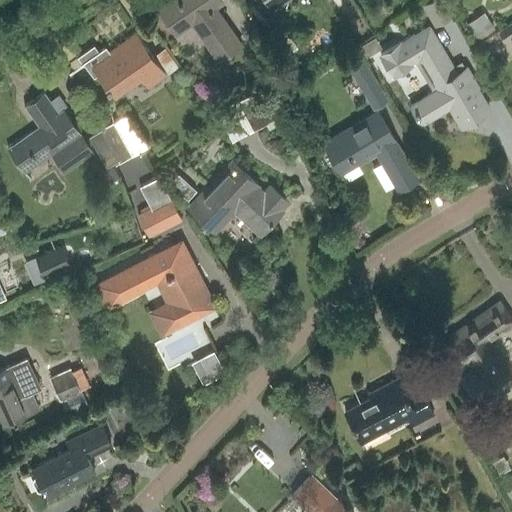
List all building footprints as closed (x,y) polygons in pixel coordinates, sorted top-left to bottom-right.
[(217,8),(224,2),(222,0),(173,0),(160,9),(179,35),(194,24),(219,60),(242,44),(217,8)] [(268,0),(274,9),(287,0),(268,0)] [(432,0),(423,5),(436,27),(453,17),(443,0),(432,0)] [(484,13),(467,25),(478,40),(495,28),(484,13)] [(479,90),(480,89),(465,63),(455,69),(429,26),(382,54),(395,75),(419,60),(437,91),(413,106),(424,123),(451,106),(463,126),(491,110),(479,90)] [(96,48),(83,58),(95,75),(99,73),(117,98),(144,79),(150,87),(167,75),(137,34),(111,52),(108,47),(99,53),(96,48)] [(346,63),(374,110),(390,101),(362,54),(346,63)] [(281,69),(268,78),(281,98),(295,88),(281,69)] [(261,90),(239,101),(253,128),(254,129),(275,119),(261,90)] [(66,172),(95,152),(65,110),(61,113),(46,92),(26,106),(41,126),(9,149),(26,173),(53,154),(66,172)] [(396,140),(379,111),(325,143),(350,186),(351,185),(343,172),(378,151),(402,191),(420,180),(396,140)] [(114,122),(102,129),(118,157),(130,150),(114,122)] [(120,160),(118,157),(102,129),(90,136),(107,166),(103,169),(109,180),(119,174),(113,164),(120,160)] [(231,160),(188,207),(213,230),(217,230),(223,224),(221,220),(233,207),(263,235),(285,211),(284,210),(290,203),(271,186),(265,192),(231,160)] [(197,190),(178,175),(171,184),(189,199),(197,190)] [(150,237),(183,220),(171,197),(138,214),(150,237)] [(161,334),(182,324),(215,307),(183,243),(99,286),(109,306),(159,280),(171,302),(150,313),(161,334)] [(62,246),(36,257),(44,276),(70,265),(62,246)] [(504,328),(506,332),(511,327),(511,319),(501,304),(456,335),(459,338),(458,339),(466,350),(453,359),(462,372),(475,363),(489,383),(508,370),(487,340),(504,328)] [(218,350),(197,359),(205,378),(227,368),(218,350)] [(71,370),(51,379),(68,416),(89,407),(82,391),(94,385),(81,357),(67,363),(71,370)] [(0,411),(6,425),(40,410),(32,391),(41,387),(27,359),(0,370),(0,411)] [(400,380),(371,395),(373,398),(347,412),(362,441),(409,417),(414,425),(435,414),(424,394),(411,401),(400,380)] [(64,490),(63,488),(96,472),(89,457),(112,445),(103,426),(69,443),(72,450),(35,468),(49,497),(64,490)] [(354,511),(314,475),(293,497),(309,511),(354,511)]
